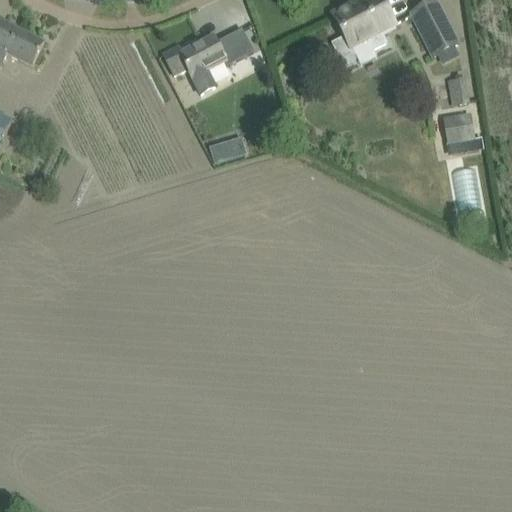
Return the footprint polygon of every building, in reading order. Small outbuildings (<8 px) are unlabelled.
[(345,39),(332,46),(344,68),(358,61),(354,54),(371,46),(374,53),(388,46),(385,39),(395,33),(393,29),(394,28),(380,0),(371,0),(348,12),(347,9),(335,15),(337,18),(335,19),(345,39)] [(436,4),(411,17),(433,60),(458,47),(436,4)] [(45,45),(0,22),(0,67),(5,57),(33,70),(45,45)] [(177,50),(163,57),(175,80),(188,73),(193,82),(201,101),(218,92),(209,74),(224,65),(227,70),(254,56),(242,34),(217,47),(214,40),(181,57),(177,50)] [(258,64),(250,68),(248,64),(230,73),(245,102),(263,92),(271,89),(258,64)] [(449,84),(453,111),(469,108),(465,82),(449,84)] [(0,118),(0,149),(13,125),(0,118)] [(476,143),(472,118),(443,123),(447,148),(476,143)] [(241,143),(210,152),(215,167),(245,158),(241,143)] [(467,194),(467,206),(482,206),(483,194),(467,194)]
